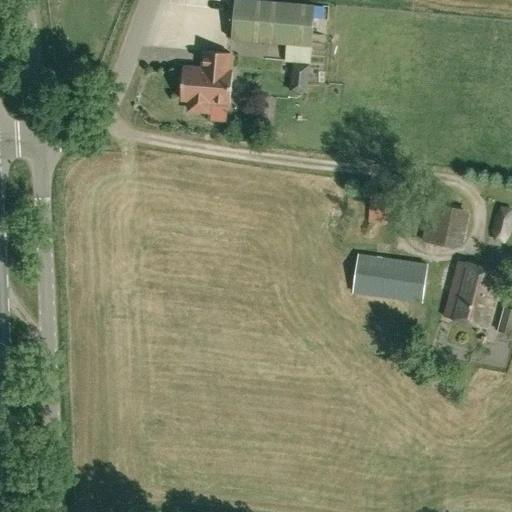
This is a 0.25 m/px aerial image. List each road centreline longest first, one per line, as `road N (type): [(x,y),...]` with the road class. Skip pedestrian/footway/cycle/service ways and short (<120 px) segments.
road 1 (unclassified): [(58,511),(40,133)]
road 2 (unclassified): [(40,133),(97,121),(145,0)]
road 3 (unclassified): [(40,133),(27,0)]
